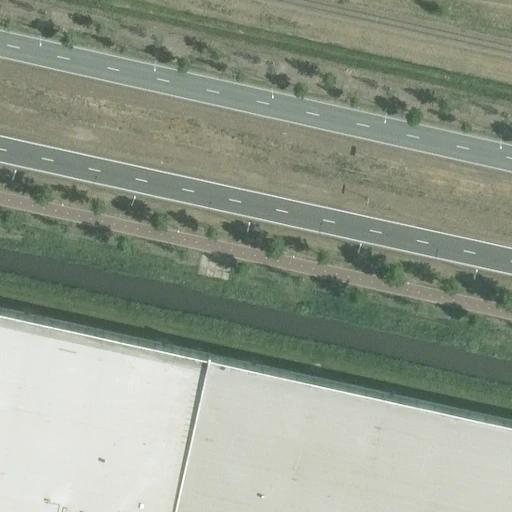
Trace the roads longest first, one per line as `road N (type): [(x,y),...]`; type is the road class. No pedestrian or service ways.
road 1 (primary): [(511,156),(0,44)]
road 2 (primary): [(0,148),(511,259)]
